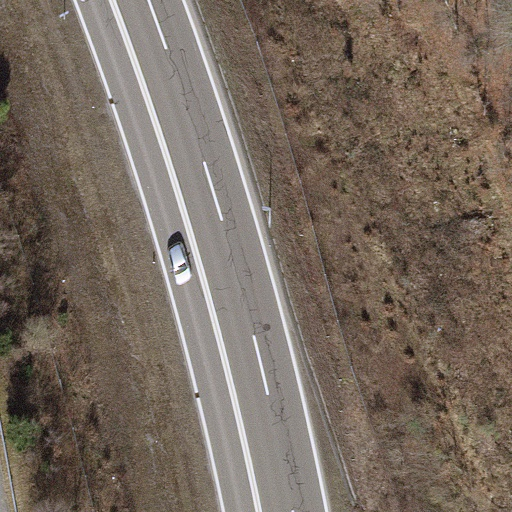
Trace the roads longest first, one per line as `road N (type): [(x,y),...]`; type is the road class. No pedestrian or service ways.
road 1 (trunk): [(287,511),(214,208),(144,0)]
road 2 (trunk): [(94,0),(202,344),(236,511)]
